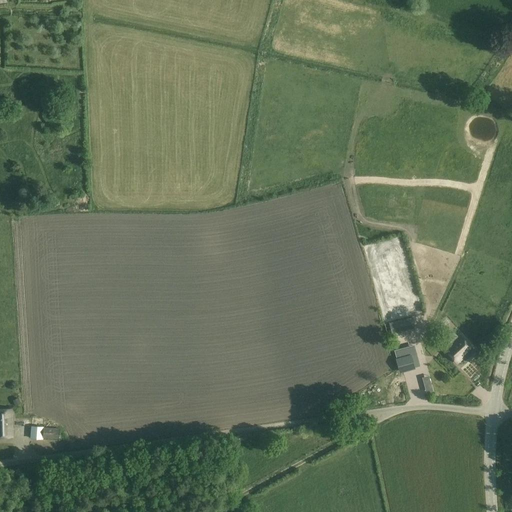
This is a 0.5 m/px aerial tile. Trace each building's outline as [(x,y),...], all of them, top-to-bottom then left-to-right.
[(374,292),(379,291),(376,276),(370,277),(374,292)] [(399,330),(396,320),(389,322),(391,332),(399,330)] [(465,357),(469,361),(478,354),(462,336),(446,349),(458,363),(465,357)] [(397,350),(399,357),(396,358),(399,369),(413,365),(413,364),(418,363),(413,346),(397,350)] [(0,437),(13,437),(12,408),(0,408),(0,437)] [(60,429),(44,427),(43,438),(59,439),(60,429)]
